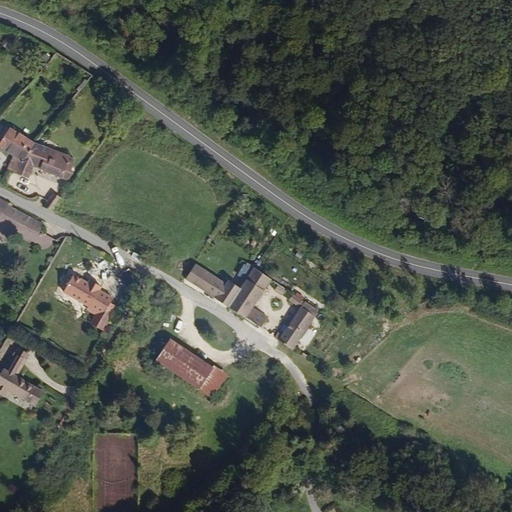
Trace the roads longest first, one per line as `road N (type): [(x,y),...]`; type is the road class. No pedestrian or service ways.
road 1 (tertiary): [(511,284),(418,266),(325,228),(66,44),(0,13)]
road 2 (residential): [(275,355),(188,292),(0,191)]
road 3 (track): [(311,511),(304,495),(313,431),(308,402),(275,355)]
